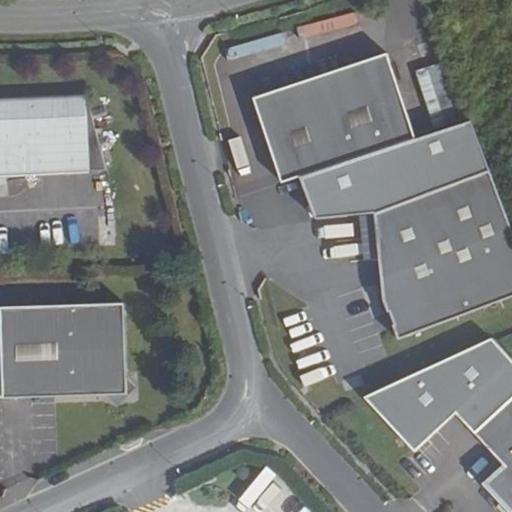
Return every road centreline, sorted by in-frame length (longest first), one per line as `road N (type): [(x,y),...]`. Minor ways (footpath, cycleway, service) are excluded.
road 1 (unclassified): [(161,11),(255,396)]
road 2 (unclassified): [(49,511),(216,436),(255,396)]
road 3 (unclassified): [(161,11),(0,21)]
road 4 (unclassified): [(255,396),(362,511)]
